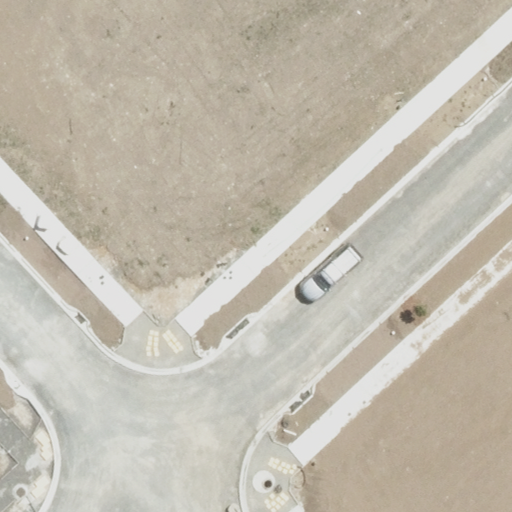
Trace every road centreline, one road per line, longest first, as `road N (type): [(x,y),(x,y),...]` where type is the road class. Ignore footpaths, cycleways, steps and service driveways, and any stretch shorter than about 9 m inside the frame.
road 1 (residential): [(169,476),(511,151)]
road 2 (residential): [(0,288),(169,476)]
